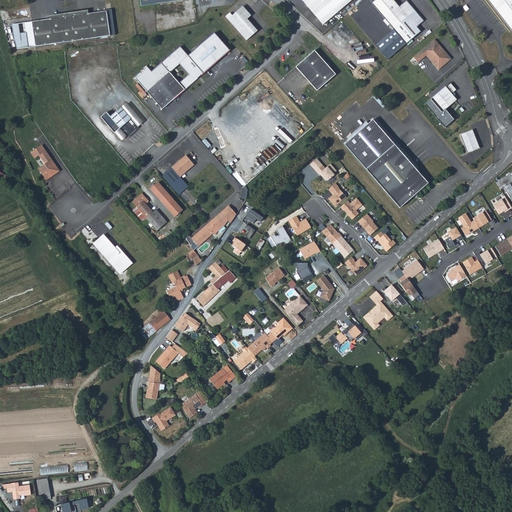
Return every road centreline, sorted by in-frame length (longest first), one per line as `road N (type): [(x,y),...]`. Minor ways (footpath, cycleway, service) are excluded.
road 1 (unclassified): [(276,0),(291,22),(285,43),(82,220),(68,205)]
road 2 (residential): [(176,447),(384,266)]
road 3 (residential): [(165,457),(138,420),(136,380),(238,223)]
road 4 (residential): [(384,266),(503,162),(511,146)]
road 5 (residential): [(441,0),(508,133)]
